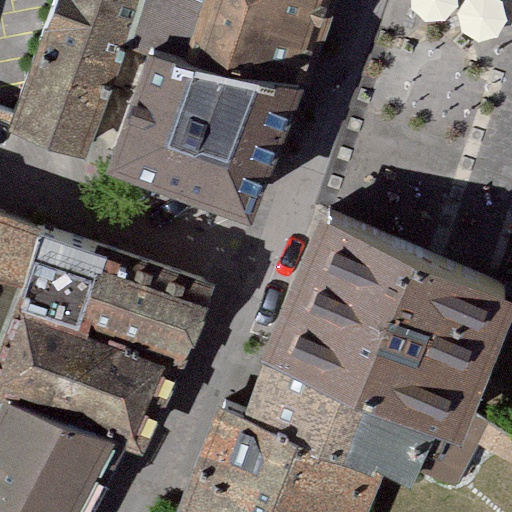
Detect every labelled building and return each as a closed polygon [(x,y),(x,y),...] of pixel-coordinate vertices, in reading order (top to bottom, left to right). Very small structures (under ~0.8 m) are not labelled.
[(56,0),(10,127),(89,154),(127,40),(140,0),(56,0)] [(140,0),(127,40),(148,47),(151,39),(190,41),(203,0),(140,0)] [(203,0),(190,41),(303,77),(338,0),(203,0)] [(190,41),(151,39),(148,47),(105,158),(253,215),(303,77),(190,41)] [(0,263),(30,274),(50,214),(0,198),(0,263)] [(511,291),(500,287),(326,212),(265,353),(272,356),(445,430),(466,439),(478,412),(511,334),(511,291)] [(50,214),(30,274),(39,278),(33,292),(85,311),(113,237),(50,214)] [(85,311),(195,352),(228,274),(113,237),(85,311)] [(0,345),(30,274),(0,263),(0,345)] [(0,389),(8,394),(14,383),(125,424),(121,431),(150,445),(195,352),(85,311),(33,292),(39,278),(30,274),(0,345),(0,389)] [(445,430),(272,356),(249,417),(318,445),(314,455),(378,475),(381,468),(392,473),(419,486),(426,472),(445,430)] [(8,394),(0,409),(0,511),(78,511),(121,431),(125,424),(14,383),(8,394)] [(249,417),(223,406),(183,511),(376,511),(392,473),(381,468),(378,475),(314,455),(318,445),(249,417)] [(445,430),(426,472),(464,491),(498,426),(478,412),(466,439),(445,430)]
